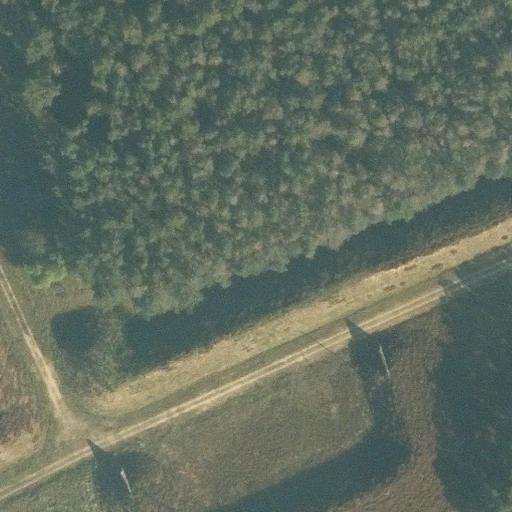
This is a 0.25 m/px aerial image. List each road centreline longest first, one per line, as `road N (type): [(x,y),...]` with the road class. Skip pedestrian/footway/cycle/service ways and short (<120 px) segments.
road 1 (track): [(0,493),(511,268)]
road 2 (track): [(0,286),(82,454)]
